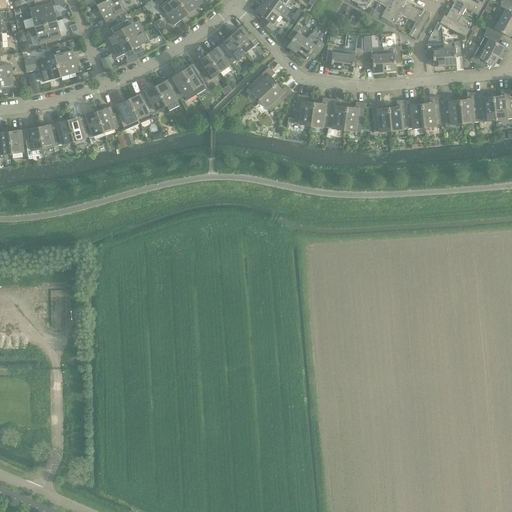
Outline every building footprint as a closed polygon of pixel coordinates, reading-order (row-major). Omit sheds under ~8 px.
[(107,0),(97,6),(104,20),(106,22),(116,17),(107,0)] [(120,0),(108,0),(107,0),(116,17),(126,11),(120,0)] [(160,7),(167,16),(182,5),(177,0),(166,0),(168,2),(160,7)] [(200,0),(188,0),(182,5),(192,19),(200,14),(196,9),(203,3),(200,0)] [(266,0),(268,1),(265,4),(280,15),(286,7),(277,0),(266,0)] [(361,0),(359,5),(358,4),(357,6),(365,11),(371,0),(374,0),(379,2),(380,0),(361,0)] [(380,0),(379,2),(387,7),(381,17),(388,21),(399,0),(380,0)] [(405,0),(399,0),(388,21),(395,25),(400,14),(408,19),(415,8),(408,4),(409,2),(405,0)] [(454,3),(450,10),(462,16),(466,9),(478,16),(482,8),(467,0),(453,0),(452,1),(454,3)] [(467,0),(482,8),(486,0),(485,0),(467,0)] [(505,10),(500,19),(511,25),(511,6),(503,1),(500,7),(505,10)] [(52,3),(41,6),(46,24),(57,21),(52,3)] [(280,15),(265,4),(258,13),(264,18),(261,23),(272,31),(278,22),(276,21),(280,15)] [(182,5),(167,16),(174,26),(181,20),(185,25),(192,19),(182,5)] [(33,19),(25,21),(27,29),(35,27),(46,24),(41,6),(30,9),(33,19)] [(415,8),(408,19),(415,23),(408,35),(416,40),(431,14),(423,10),(422,12),(415,8)] [(462,16),(450,10),(447,17),(444,16),(440,23),(466,38),(470,30),(458,23),(462,16)] [(57,21),(46,24),(51,42),(62,39),(59,29),(65,27),(63,19),(57,21)] [(490,25),(487,31),(499,38),(501,33),(510,37),(511,34),(511,25),(500,19),(495,28),(490,25)] [(127,20),(119,24),(127,40),(144,31),(138,21),(130,25),(128,20),(127,20)] [(35,27),(27,29),(30,38),(38,36),(40,45),(51,42),(46,24),(35,27)] [(106,38),(111,48),(127,40),(119,24),(119,25),(112,28),(111,28),(114,33),(106,38)] [(297,24),(289,35),(293,39),(288,47),(297,53),(307,39),(298,33),(302,28),(297,24)] [(238,34),(232,38),(245,53),(253,46),(255,46),(258,44),(258,42),(251,34),(250,35),(242,26),(236,31),(238,34)] [(144,31),(127,40),(135,55),(143,51),(141,46),(149,41),(144,31)] [(485,37),(480,47),(499,57),(505,47),(496,43),(499,38),(487,31),(484,36),(485,37)] [(307,39),(297,53),(306,60),(310,54),(315,58),(325,45),(311,34),(307,39)] [(225,41),(219,46),(233,63),(236,61),(245,53),(232,38),(227,43),(225,41)] [(127,40),(111,48),(116,58),(125,54),(127,59),(135,55),(127,40)] [(454,48),(444,49),(445,66),(457,65),(456,58),(462,57),(460,41),(454,42),(454,48)] [(24,42),(21,43),(24,52),(30,51),(28,44),(24,42)] [(432,44),(426,44),(427,58),(433,57),(433,60),(434,67),(445,66),(444,49),(443,44),(433,45),(432,44)] [(215,52),(209,57),(220,73),(229,66),(233,63),(219,46),(213,50),(215,52)] [(328,46),(326,60),(332,60),(331,70),(342,72),(345,50),(334,49),(334,47),(328,46)] [(394,49),(383,50),(385,72),(397,71),(396,61),(401,61),(400,47),(393,48),(394,49)] [(499,57),(480,47),(475,56),(473,55),(470,61),(475,64),(482,67),(485,62),(494,67),(499,57)] [(55,55),(58,66),(76,61),(73,50),(63,53),(62,49),(61,48),(55,50),(54,51),(55,55)] [(345,50),(342,72),(353,73),(354,66),(364,67),(364,50),(362,50),(355,50),(355,51),(345,50)] [(366,51),(364,50),(364,67),(373,67),(374,73),(385,72),(383,50),(372,51),(372,50),(366,51)] [(37,60),(40,71),(58,66),(55,55),(37,60)] [(108,57),(102,60),(108,73),(108,72),(110,72),(112,71),(114,70),(108,57)] [(201,59),(195,63),(207,82),(211,79),(220,73),(209,57),(203,61),(201,59)] [(76,61),(58,66),(61,77),(79,73),(76,61)] [(35,62),(25,64),(27,72),(37,70),(35,62)] [(190,70),(183,74),(197,95),(206,89),(203,84),(207,82),(195,63),(188,67),(190,70)] [(12,65),(0,65),(0,77),(13,76),(12,65)] [(58,66),(40,71),(43,82),(61,77),(58,66)] [(248,87),(259,100),(275,85),(269,79),(275,74),(269,67),(248,87)] [(94,70),(87,72),(90,78),(96,76),(94,70)] [(176,75),(169,79),(180,98),(184,96),(187,101),(197,95),(183,74),(177,77),(176,75)] [(13,76),(0,77),(0,95),(9,94),(8,88),(14,88),(13,76)] [(164,85),(157,89),(166,106),(167,106),(169,111),(179,106),(176,101),(180,98),(169,79),(163,83),(164,85)] [(275,85),(259,100),(271,112),(293,92),(287,86),(281,91),(275,85)] [(149,90),(143,93),(152,113),(156,111),(166,106),(157,89),(151,92),(149,90)] [(502,99),(494,99),(496,120),(511,118),(511,110),(510,89),(501,90),(502,99)] [(484,92),(476,93),(479,122),(496,120),(494,99),(485,100),(484,92)] [(137,99),(130,102),(140,124),(154,118),(152,113),(143,93),(136,96),(137,99)] [(469,102),(460,103),(463,124),(479,122),(476,93),(468,94),(469,102)] [(294,124),(311,126),(314,105),(306,104),(307,96),(298,95),(294,124)] [(463,124),(460,103),(452,104),(451,95),(442,96),(445,126),(463,124)] [(430,106),(422,107),(424,128),(441,126),(438,97),(430,98),(430,106)] [(314,105),(311,126),(328,128),(331,99),(323,98),(322,106),(314,105)] [(331,99),(328,128),(344,130),(347,109),(339,108),(340,100),(331,99)] [(413,99),(405,100),(408,129),(424,128),(422,107),(414,107),(413,99)] [(397,109),(389,110),(391,131),(408,129),(405,100),(396,101),(397,109)] [(140,124),(130,102),(123,105),(122,102),(115,105),(120,115),(119,116),(125,131),(140,124)] [(347,109),(344,130),(361,133),(365,103),(356,102),(355,110),(347,109)] [(391,131),(389,110),(381,111),(380,103),(371,104),(373,124),(374,131),(374,133),(391,131)] [(105,112),(98,114),(104,133),(119,128),(116,117),(115,117),(111,107),(104,109),(105,112)] [(90,114),(83,116),(86,128),(90,126),(93,136),(104,133),(98,114),(91,116),(90,114)] [(76,121),(69,123),(74,142),(85,139),(89,138),(86,128),(83,116),(75,118),(76,121)] [(61,122),(54,124),(57,135),(59,146),(74,142),(69,123),(62,124),(61,122)] [(47,128),(39,129),(43,149),(54,147),(59,146),(57,135),(54,124),(46,125),(47,128)] [(32,128),(24,129),(26,141),(29,159),(30,159),(34,158),(35,156),(34,151),(43,149),(39,129),(32,131),(32,128)] [(17,133),(10,134),(12,154),(23,152),(22,142),(26,141),(24,129),(17,131),(17,133)] [(2,132),(0,132),(0,154),(1,155),(12,154),(10,134),(2,135),(2,132)] [(127,144),(124,135),(117,137),(120,146),(127,144)] [(131,135),(125,137),(126,140),(128,145),(128,146),(134,144),(131,135)] [(0,340),(49,339),(48,300),(38,282),(14,282),(13,266),(0,266),(0,340)]
